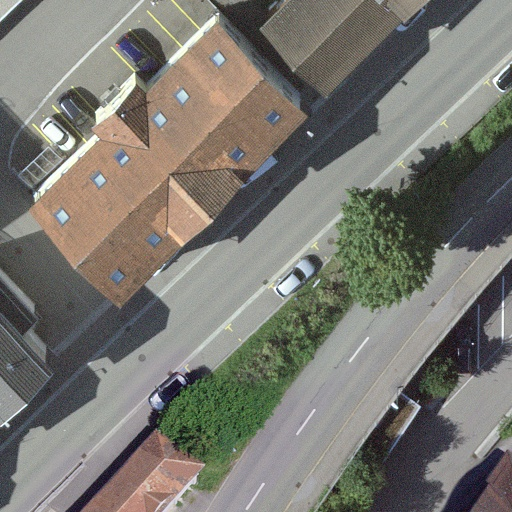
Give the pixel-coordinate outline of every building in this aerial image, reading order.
[(311,89),(219,0),(213,0),(142,74),(130,62),(85,108),(94,117),(26,187),(124,282),(311,89)] [(407,0),(297,0),(354,55),(407,0)] [(0,400),(56,348),(0,294),(0,400)] [(180,511),(207,481),(154,434),(85,511),(180,511)] [(511,511),(511,469),(511,470),(483,511),(511,511)]
